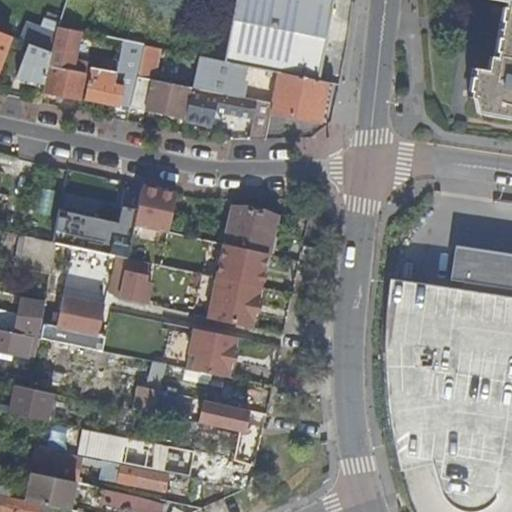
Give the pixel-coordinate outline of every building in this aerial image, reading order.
[(51,6),(53,0),(35,0),(32,10),(34,11),(60,22),(63,11),(51,6)] [(53,0),(51,6),(63,11),(65,0),(53,0)] [(237,0),(232,26),(328,46),(330,38),(329,38),(335,0),(237,0)] [(511,0),(496,0),(505,1),(496,57),(491,57),(490,70),(474,68),(469,97),(474,98),(489,100),(487,115),(511,119),(511,0)] [(322,80),(328,46),(232,26),(225,62),(245,65),(278,72),(322,80)] [(53,52),(44,93),(82,100),(89,62),(76,59),(82,33),(59,29),(53,52)] [(0,30),(0,63),(12,35),(0,30)] [(111,39),(106,70),(110,71),(118,72),(124,41),(111,39)] [(138,44),(124,41),(118,72),(133,75),(138,44)] [(219,92),(239,96),(245,65),(225,62),(225,61),(219,92)] [(86,97),(120,105),(125,88),(125,86),(107,82),(110,71),(106,70),(92,67),(89,82),(86,97)] [(125,88),(130,88),(133,75),(118,72),(110,71),(107,82),(125,86),(125,88)] [(320,111),(326,81),(322,80),(278,72),(272,102),(320,111)] [(131,108),(185,119),(191,91),(192,86),(138,76),(131,108)] [(327,112),(332,82),(326,81),(320,111),(327,112)] [(120,105),(126,106),(130,88),(125,88),(120,105)] [(213,125),(213,123),(218,97),(191,91),(185,119),(213,125)] [(250,138),(266,138),(271,111),(272,102),(239,96),(219,92),(218,97),(213,123),(228,126),(232,108),(256,113),(250,138)] [(479,114),(487,115),(489,100),(474,98),(479,114)] [(272,102),(271,111),(319,121),(320,111),(272,102)] [(325,122),(327,112),(320,111),(319,121),(325,122)] [(179,194),(143,186),(140,203),(155,206),(157,198),(177,203),(179,194)] [(155,206),(140,203),(139,209),(136,224),(171,232),(177,203),(157,198),(155,206)] [(118,223),(58,210),(51,242),(57,243),(119,256),(129,258),(136,224),(139,209),(121,206),(118,223)] [(270,254),(271,254),(279,216),(234,206),(225,244),(270,254)] [(20,267),(51,274),(57,243),(51,242),(27,237),(20,267)] [(270,254),(225,244),(218,278),(263,287),(270,254)] [(511,511),(511,254),(498,253),(478,250),(456,246),(452,278),(465,280),(464,288),(388,277),(384,316),(383,344),(383,362),(384,384),(386,414),(388,433),(392,460),(399,485),(403,499),(409,511),(511,511)] [(141,261),(129,258),(119,256),(111,292),(129,296),(128,302),(148,307),(153,284),(147,283),(151,263),(141,261)] [(254,330),(263,287),(218,278),(205,275),(196,317),(254,330)] [(129,296),(111,292),(115,295),(125,301),(128,302),(129,296)] [(84,304),(84,300),(66,296),(64,301),(84,304)] [(10,331),(39,337),(46,303),(23,298),(19,321),(16,320),(11,323),(10,331)] [(107,304),(84,300),(84,304),(64,301),(60,327),(100,335),(107,304)] [(10,331),(0,329),(0,351),(4,352),(11,354),(29,357),(29,356),(36,357),(37,351),(37,347),(39,337),(10,331)] [(238,339),(196,330),(187,370),(229,379),(238,339)] [(50,354),(48,388),(103,392),(106,357),(50,354)] [(166,366),(157,364),(152,389),(160,391),(166,366)] [(32,388),(17,385),(14,399),(11,413),(48,421),(54,393),(32,388)] [(160,391),(152,389),(140,387),(135,410),(153,414),(159,394),(160,391)] [(248,413),(206,404),(200,424),(241,432),(243,433),(248,413)] [(165,492),(169,472),(145,468),(96,457),(44,447),(38,473),(80,482),(82,482),(83,478),(78,477),(81,462),(103,467),(101,478),(165,492)] [(30,500),(74,509),(80,482),(38,473),(36,473),(30,500)] [(0,484),(0,494),(15,497),(18,488),(0,484)] [(0,511),(20,511),(23,502),(0,497),(0,511)] [(39,511),(41,505),(23,502),(20,511),(35,511),(38,511),(39,511)]
